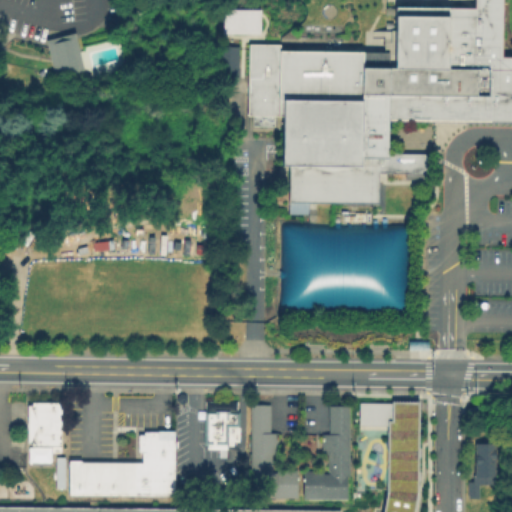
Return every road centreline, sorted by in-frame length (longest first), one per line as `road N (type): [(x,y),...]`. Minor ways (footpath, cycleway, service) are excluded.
road 1 (secondary): [(360,371),(64,367)]
road 2 (residential): [(447,372),(445,511)]
